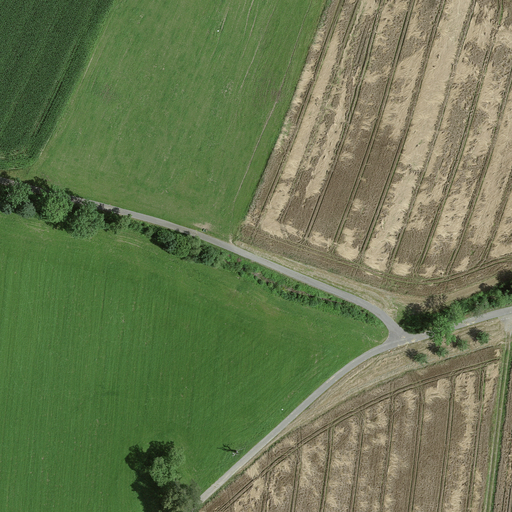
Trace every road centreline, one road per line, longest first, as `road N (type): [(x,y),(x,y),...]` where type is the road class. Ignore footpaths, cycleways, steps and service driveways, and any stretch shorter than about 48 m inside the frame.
road 1 (track): [(399,341),(376,310),(201,235),(0,180)]
road 2 (track): [(511,309),(367,354),(186,511)]
road 3 (track): [(511,311),(487,511)]
